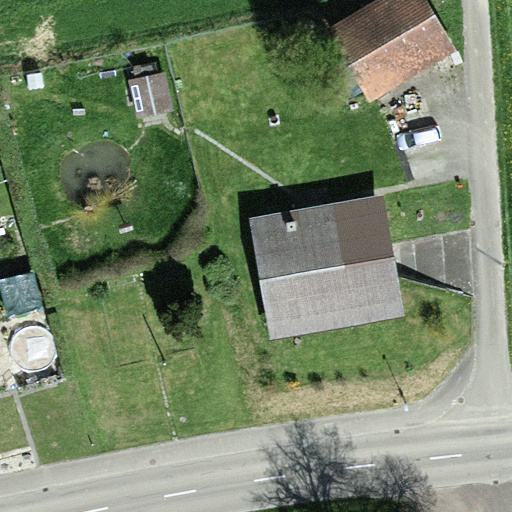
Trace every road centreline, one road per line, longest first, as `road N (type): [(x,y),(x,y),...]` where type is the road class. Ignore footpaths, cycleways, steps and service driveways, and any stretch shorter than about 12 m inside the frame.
road 1 (track): [(500,449),(477,0)]
road 2 (tertiary): [(84,511),(208,487),(511,448)]
